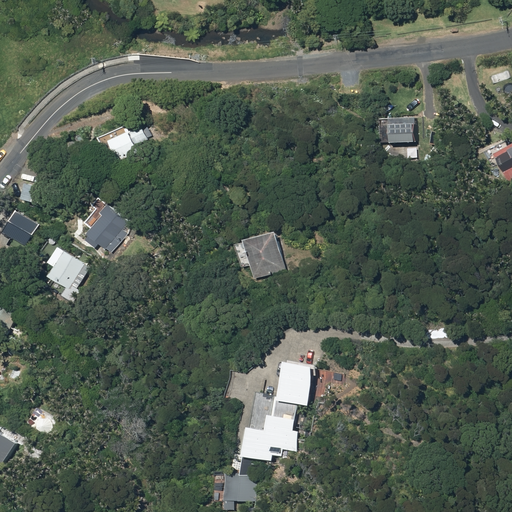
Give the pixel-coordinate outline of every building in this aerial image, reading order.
[(122,40),(117,46),(121,50),(126,44),(122,40)] [(391,141),(416,140),(416,122),(390,123),(391,141)] [(149,139),(143,125),(110,140),(110,142),(104,144),(112,162),(139,150),(137,144),(149,139)] [(434,130),(431,143),(441,145),(444,132),(434,130)] [(511,184),(511,183),(511,143),(494,153),(511,184)] [(27,183),(23,198),(41,202),(45,187),(27,183)] [(111,254),(127,234),(121,229),(127,222),(119,216),(106,205),(99,214),(102,216),(84,239),(95,247),(98,243),(111,254)] [(38,225),(16,212),(4,233),(26,246),(38,225)] [(284,270),(273,232),(243,240),(253,278),(284,270)] [(87,263),(68,250),(51,275),(70,288),(87,263)] [(20,313),(0,300),(0,321),(11,328),(20,313)] [(0,357),(0,373),(8,364),(0,357)] [(252,426),(247,454),(273,459),(275,454),(280,455),(282,444),(288,445),(288,442),(298,444),(301,431),(294,430),(300,402),(309,404),(317,365),(289,360),(282,397),(279,396),(275,415),(273,414),(270,430),(252,426)] [(0,463),(14,442),(0,433),(0,463)] [(228,472),(226,500),(258,501),(259,464),(246,461),(243,473),(228,472)]
